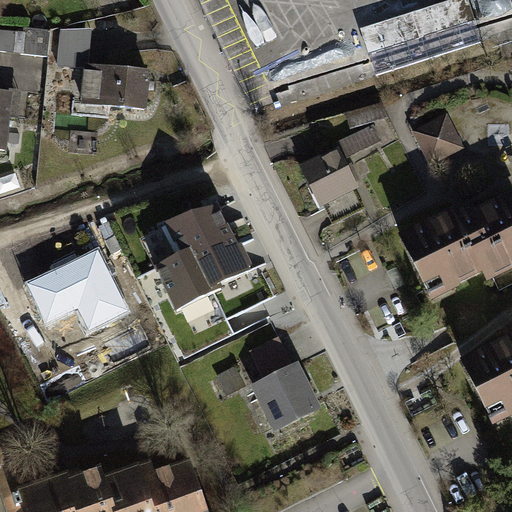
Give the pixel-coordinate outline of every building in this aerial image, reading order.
[(467,0),(460,0),(362,31),(376,76),(481,43),(467,0)] [(19,29),(17,54),(51,58),(53,33),(19,29)] [(339,36),(280,54),(289,82),(347,64),(339,36)] [(156,74),(92,68),(88,108),(152,114),(156,74)] [(19,95),(0,93),(0,150),(9,151),(11,135),(15,135),(19,95)] [(444,110),(410,127),(427,162),(461,145),(444,110)] [(337,150),(298,169),(319,211),(325,208),(333,224),(362,210),(354,193),(357,191),(353,182),(360,179),(354,166),(347,170),(342,161),(382,142),(374,126),(335,145),(337,150)] [(511,198),(507,187),(399,235),(428,301),(511,263),(511,198)] [(217,210),(167,226),(182,257),(157,269),(177,312),(221,290),(220,286),(248,272),(217,210)] [(97,252),(32,285),(49,319),(80,304),(91,327),(126,310),(97,252)] [(263,376),(249,382),(272,430),(320,407),(297,359),(293,361),(278,332),(248,346),(263,376)] [(511,343),(462,365),(487,424),(511,412),(511,343)] [(234,365),(213,376),(222,395),(244,385),(234,365)] [(72,481),(70,474),(23,490),(14,466),(5,469),(0,455),(0,469),(14,511),(208,511),(204,510),(188,463),(148,477),(145,465),(100,481),(97,473),(72,481)]
